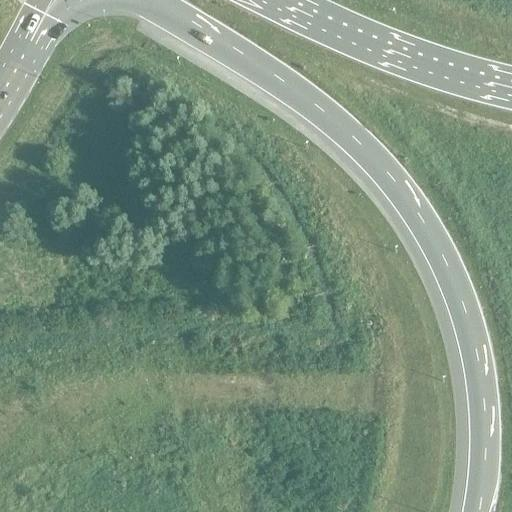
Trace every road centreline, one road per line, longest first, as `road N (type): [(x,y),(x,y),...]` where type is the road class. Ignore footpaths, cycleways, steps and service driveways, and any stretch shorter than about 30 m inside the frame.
road 1 (motorway): [(171,11),(330,120),(400,189),(432,239),(456,289),(481,389),(483,443),(471,511)]
road 2 (motorway): [(511,91),(272,0)]
